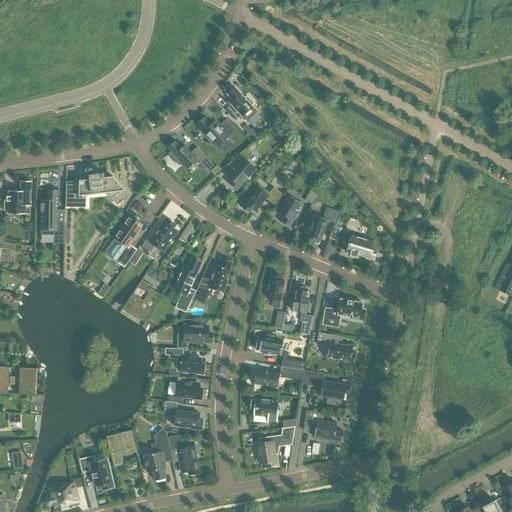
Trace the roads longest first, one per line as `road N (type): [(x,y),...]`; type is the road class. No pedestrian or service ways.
road 1 (residential): [(253,240),(221,389),(229,490)]
road 2 (unclassified): [(435,126),(242,15)]
road 3 (residential): [(435,126),(403,297)]
road 4 (residential): [(136,143),(163,131),(210,85),(242,15)]
road 5 (unclassified): [(374,466),(403,297)]
road 6 (residential): [(253,240),(403,297)]
road 7 (residential): [(136,143),(212,218),(253,240)]
road 8 (residential): [(374,466),(229,490)]
road 9 (residential): [(0,164),(136,143)]
